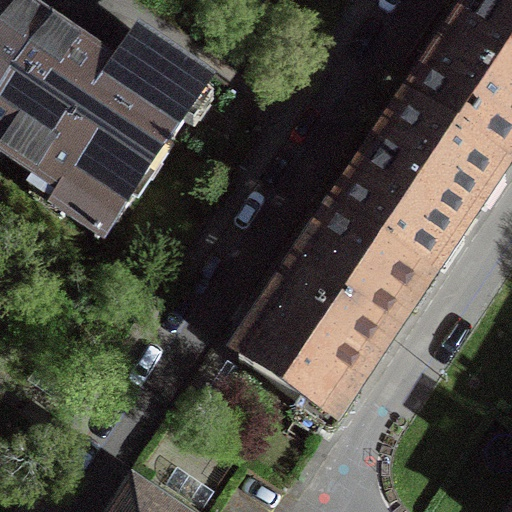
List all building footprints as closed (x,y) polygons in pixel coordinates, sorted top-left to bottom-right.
[(0,0),(0,97),(46,30),(0,0)] [(511,14),(491,0),(482,0),(410,108),(502,169),(511,153),(511,14)] [(511,0),(491,0),(511,14),(511,0)] [(95,63),(46,30),(0,97),(0,153),(64,197),(56,209),(104,241),(206,90),(138,44),(135,48),(126,42),(117,36),(119,32),(117,30),(95,63)] [(464,225),(502,169),(410,108),(335,220),(426,281),(464,225)] [(379,352),(426,281),(335,220),(237,363),(325,422),(347,390),(351,393),(379,352)] [(155,511),(135,499),(126,511),(155,511)]
